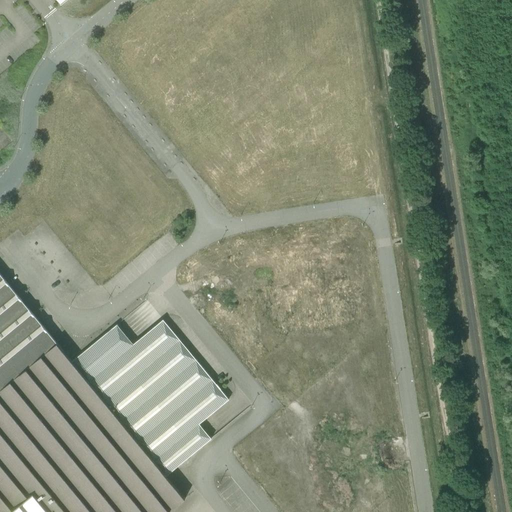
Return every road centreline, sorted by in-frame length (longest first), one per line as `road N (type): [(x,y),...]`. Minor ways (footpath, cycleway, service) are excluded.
road 1 (unclassified): [(73,42),(190,185),(213,234),(377,203),(424,511)]
road 2 (track): [(464,511),(378,0)]
road 3 (tertiary): [(73,42),(35,91),(26,150),(0,196)]
